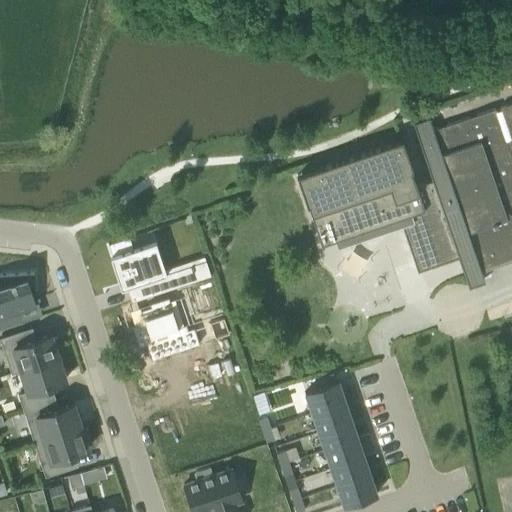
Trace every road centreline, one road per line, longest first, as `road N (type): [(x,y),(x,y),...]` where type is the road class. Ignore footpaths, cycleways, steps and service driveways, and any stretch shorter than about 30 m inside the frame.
road 1 (residential): [(154,511),(67,247),(43,231),(0,227)]
road 2 (residential): [(386,364),(430,484),(349,511)]
